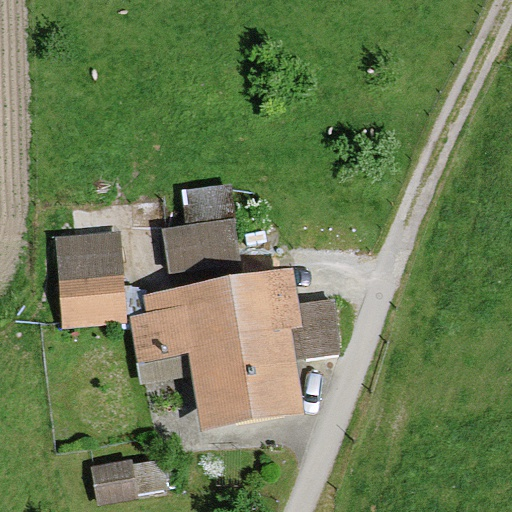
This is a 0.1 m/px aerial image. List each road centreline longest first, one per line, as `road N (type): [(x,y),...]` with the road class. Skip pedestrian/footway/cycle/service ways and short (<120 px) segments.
road 1 (track): [(508,0),(455,112),(379,311)]
road 2 (residential): [(299,511),(379,311)]
